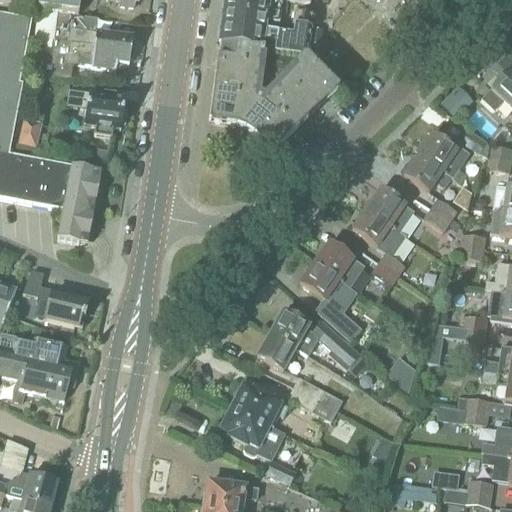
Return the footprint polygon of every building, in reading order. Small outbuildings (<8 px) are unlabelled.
[(0,0),(0,8),(77,19),(80,0),(0,0)] [(102,0),(102,2),(119,5),(119,11),(133,13),(134,6),(136,6),(137,0),(102,0)] [(253,0),(225,0),(223,18),(278,26),(280,17),(265,14),(267,2),(253,0)] [(296,15),(294,26),(310,29),(312,18),(296,15)] [(100,176),(80,172),(8,159),(21,88),(18,87),(30,23),(0,17),(0,203),(63,215),(57,243),(82,248),(87,244),(88,241),(93,219),(92,219),(94,205),(95,205),(99,184),(98,184),(100,176)] [(97,24),(73,21),(36,17),(31,58),(42,60),(39,81),(70,85),(72,68),(90,70),(90,72),(114,75),(116,66),(128,68),(132,40),(96,36),(97,24)] [(278,26),(223,18),(219,46),(223,47),(223,49),(304,61),(310,29),(294,26),(292,38),(262,34),(263,24),(278,27),(278,26)] [(309,48),(321,49),(323,33),(311,32),(309,48)] [(304,61),(223,49),(221,63),(217,62),(216,65),(220,65),(211,124),(234,128),(240,131),(239,134),(248,138),(250,135),(255,138),(271,154),(333,92),(336,96),(337,94),(306,64),(304,64),(304,61)] [(495,50),(488,58),(494,64),(501,56),(495,50)] [(511,61),(508,58),(494,72),(502,80),(482,101),(494,112),(503,103),(511,111),(511,61)] [(465,98),(457,90),(439,108),(446,116),(465,98)] [(125,102),(69,93),(66,110),(86,113),(84,126),(95,128),(94,138),(111,141),(112,131),(120,132),(121,128),(124,129),(126,116),(123,116),(125,102)] [(36,153),(42,127),(23,123),(18,149),(36,153)] [(490,152),(484,149),(486,147),(466,133),(458,145),(478,158),(487,164),(488,162),(488,161),(490,152)] [(431,137),(417,158),(450,181),(451,181),(442,175),(456,154),(431,137)] [(490,149),(490,152),(488,161),(509,164),(510,152),(490,149)] [(108,155),(95,153),(92,167),(105,170),(108,155)] [(405,166),(401,171),(402,175),(404,177),(403,178),(428,195),(434,185),(443,191),(450,181),(417,158),(411,166),(409,165),(405,166)] [(488,161),(488,162),(487,173),(507,176),(509,164),(488,161)] [(511,182),(506,182),(501,215),(511,216),(511,182)] [(366,212),(400,235),(413,216),(379,193),(366,212)] [(457,216),(437,202),(430,212),(450,226),(455,229),(459,220),(456,218),(457,216)] [(400,235),(366,212),(352,234),(386,256),(378,268),(397,281),(405,270),(391,261),(405,240),(400,236),(400,235)] [(450,226),(430,212),(424,222),(444,236),(450,226)] [(511,216),(501,215),(498,239),(511,240),(511,216)] [(459,251),(483,253),(485,241),(460,239),(459,251)] [(328,247),(314,268),(338,285),(348,292),(363,271),(353,264),(328,247)] [(483,253),(459,251),(457,262),(482,265),(483,253)] [(498,267),(495,288),(485,286),(484,294),(511,297),(511,273),(511,269),(498,267)] [(314,268),(300,288),(316,299),(322,303),(313,316),(349,347),(360,334),(342,318),(356,298),(348,292),(338,285),(314,268)] [(397,281),(378,268),(372,277),(391,290),(397,281)] [(51,298),(52,294),(39,291),(43,277),(31,274),(23,297),(38,301),(36,306),(48,309),(45,323),(81,332),(87,307),(51,298)] [(0,333),(16,293),(0,287),(0,333)] [(511,297),(484,294),(491,296),(488,320),(491,320),(490,324),(511,327),(511,297)] [(308,360),(317,344),(310,337),(306,333),(308,330),(282,315),(270,338),(295,352),(308,360)] [(489,324),(467,321),(465,333),(487,336),(489,324)] [(433,322),(432,332),(441,334),(442,324),(433,322)] [(346,376),(360,360),(321,325),(310,337),(317,344),(329,356),(326,359),(346,376)] [(487,336),(465,333),(464,345),(485,348),(487,336)] [(295,352),(270,338),(257,360),(282,375),(295,352)] [(0,353),(19,358),(78,371),(62,367),(66,351),(31,343),(31,344),(18,341),(15,356),(0,352),(0,353)] [(483,376),(483,377),(511,380),(511,356),(511,353),(501,351),(497,378),(483,376)] [(0,379),(17,383),(12,404),(21,406),(24,396),(32,398),(33,401),(40,402),(43,400),(48,402),(50,405),(55,406),(58,404),(63,405),(68,384),(74,386),(78,371),(19,358),(0,353),(0,379)] [(511,380),(483,377),(482,387),(506,391),(503,409),(511,409),(511,380)] [(298,381),(293,392),(318,405),(324,394),(298,381)] [(273,433),(279,420),(283,422),(289,411),(271,402),(272,401),(253,392),(252,394),(243,389),(240,395),(236,395),(232,404),(234,408),(232,412),(273,433)] [(318,405),(293,392),(288,402),(331,424),(342,403),(324,394),(318,405)] [(452,412),(452,413),(477,417),(478,405),(458,402),(456,413),(452,412)] [(176,420),(181,409),(170,403),(164,414),(176,420)] [(273,433),(232,412),(230,415),(226,415),(221,424),(223,428),(221,432),(230,437),(228,439),(245,448),(242,453),(244,458),(252,462),(256,460),(266,465),(260,477),(289,491),(295,478),(271,466),(284,439),(272,433),(273,433)] [(477,417),(452,413),(450,425),(475,428),(477,417)] [(511,433),(496,431),(494,449),(482,448),(480,458),(510,462),(511,462),(511,433)] [(377,477),(383,466),(375,462),(369,473),(377,477)] [(51,511),(58,485),(22,476),(19,488),(26,490),(22,504),(51,511)] [(456,494),(458,479),(433,476),(431,491),(456,494)] [(201,509),(220,511),(241,511),(243,501),(255,503),(256,492),(207,486),(206,496),(203,495),(201,509)] [(468,486),(466,497),(490,500),(492,489),(468,486)] [(417,490),(411,489),(406,503),(412,505),(417,490)] [(428,506),(435,507),(437,494),(430,492),(428,506)] [(488,511),(490,500),(466,497),(465,509),(485,511),(488,511)]
